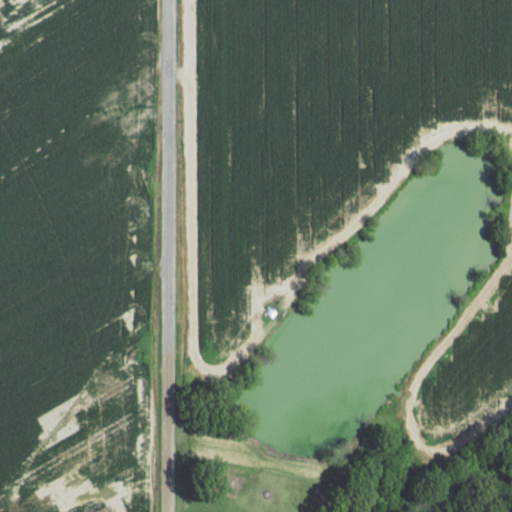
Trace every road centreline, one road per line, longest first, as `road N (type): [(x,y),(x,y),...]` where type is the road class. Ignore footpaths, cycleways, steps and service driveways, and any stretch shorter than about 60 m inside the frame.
road 1 (residential): [(167,511),(165,0)]
road 2 (track): [(59,511),(83,458),(105,432),(167,410)]
